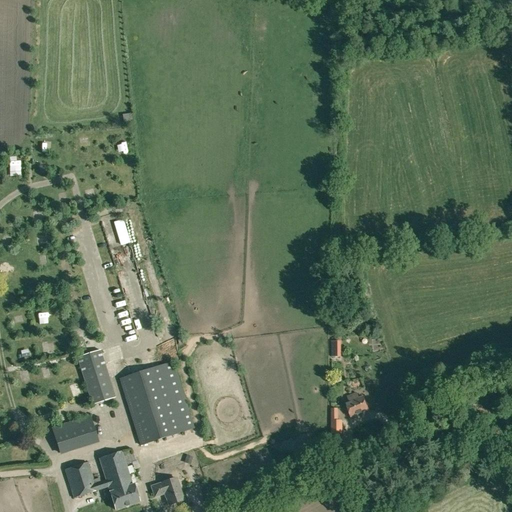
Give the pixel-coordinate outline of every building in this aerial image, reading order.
[(131,115),(123,116),(124,125),(132,123),(131,115)] [(11,169),(19,169),(18,158),(11,158),(11,169)] [(60,194),(62,200),(69,197),(66,191),(60,194)] [(38,257),(39,266),(50,264),(48,255),(38,257)] [(126,297),(115,301),(118,308),(128,305),(126,297)] [(158,330),(161,337),(167,335),(164,327),(158,330)] [(54,340),(46,342),(47,351),(56,350),(54,340)] [(21,355),(30,355),(30,346),(21,345),(21,355)] [(77,358),(92,404),(115,397),(100,351),(77,358)] [(119,378),(140,446),(194,428),(173,361),(119,378)] [(72,396),(83,393),(81,382),(69,384),(72,396)] [(31,408),(41,405),(38,393),(28,396),(31,408)] [(346,404),(351,417),(368,410),(363,397),(359,399),(357,393),(347,397),(350,402),(346,404)] [(52,428),(60,455),(98,443),(90,415),(52,428)] [(16,458),(27,458),(27,445),(16,445),(16,458)] [(108,488),(115,510),(139,502),(127,465),(135,463),(132,453),(124,456),(122,451),(98,459),(104,480),(95,484),(88,462),(64,470),(73,499),(108,488)] [(161,483),(151,486),(154,497),(164,494),(168,506),(183,501),(176,478),(161,483)]
